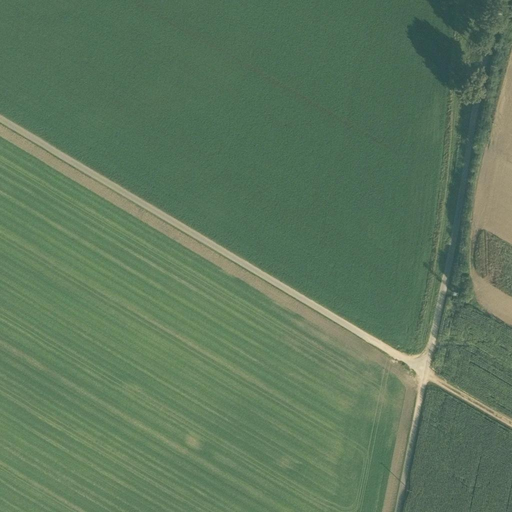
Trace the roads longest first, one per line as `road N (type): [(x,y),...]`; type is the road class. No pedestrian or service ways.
road 1 (track): [(397,511),(483,53),(504,0)]
road 2 (track): [(0,121),(425,372)]
